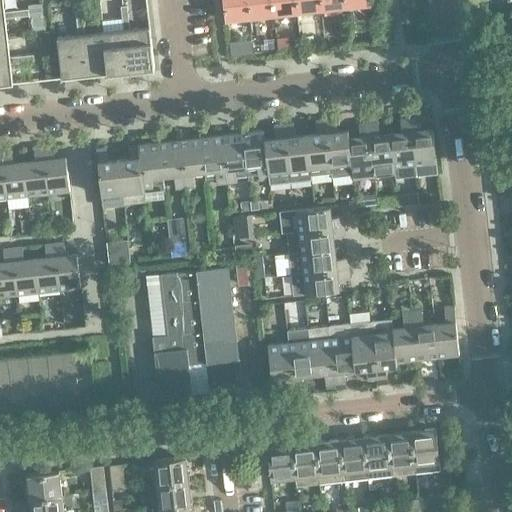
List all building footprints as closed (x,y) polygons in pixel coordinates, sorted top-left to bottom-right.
[(247,0),(223,0),(225,19),(250,16),(247,0)] [(272,0),(247,0),(250,16),(274,13),(272,0)] [(296,0),(272,0),(274,13),(297,11),(296,0)] [(320,0),(296,0),(297,11),(322,8),(320,0)] [(16,9),(4,11),(5,13),(0,13),(0,37),(7,37),(5,17),(17,16),(16,9)] [(149,26),(129,28),(128,16),(121,17),(123,29),(125,29),(130,69),(154,67),(150,28),(149,28),(149,26)] [(103,31),(84,33),(83,21),(76,22),(78,34),(80,34),(84,75),(107,72),(103,31)] [(125,29),(123,29),(103,31),(107,72),(130,69),(125,29)] [(78,34),(57,36),(61,77),(84,75),(80,34),(78,34)] [(7,37),(0,37),(0,61),(10,60),(9,56),(7,37)] [(273,38),(263,39),(264,47),(274,46),(273,38)] [(10,60),(0,61),(0,84),(10,83),(12,82),(10,63),(22,62),(21,55),(9,56),(10,60)] [(335,116),(325,118),(332,175),(332,178),(353,176),(349,136),(348,128),(338,129),(335,116)] [(420,116),(410,117),(416,177),(438,175),(432,127),(422,128),(420,116)] [(416,177),(410,117),(400,118),(401,130),(390,131),(395,180),(416,177)] [(317,131),(307,132),(312,177),(332,175),(325,118),(315,119),(317,131)] [(394,177),(390,131),(379,132),(378,121),(368,122),(374,178),(375,179),(394,177)] [(294,122),(284,123),(290,183),(313,181),(312,177),(307,132),(295,134),(294,122)] [(374,178),(368,122),(358,123),(359,134),(349,136),(353,176),(353,180),(374,178)] [(275,136),(265,137),(269,177),(270,185),(290,183),(284,123),(274,124),(275,136)] [(263,129),(242,132),(246,177),(258,175),(259,179),(269,177),(265,137),(263,129)] [(242,132),(222,134),(227,182),(237,181),(237,178),(246,177),(242,132)] [(222,134),(201,136),(204,171),(205,181),(216,180),(217,183),(227,182),(222,134)] [(201,136),(180,138),(185,187),(195,186),(194,172),(204,171),(201,136)] [(180,138),(159,141),(163,176),(174,174),(175,188),(185,187),(180,138)] [(159,141),(138,143),(143,192),(165,190),(163,176),(159,141)] [(129,156),(118,158),(124,203),(144,201),(143,192),(138,143),(128,144),(129,156)] [(54,145),(43,146),(48,193),(69,191),(65,155),(55,156),(54,145)] [(35,158),(24,160),(27,195),(48,193),(43,146),(34,147),(35,158)] [(107,147),(96,148),(102,206),(124,204),(124,203),(118,158),(109,159),(107,147)] [(12,150),(2,151),(6,198),(27,195),(24,160),(13,161),(12,150)] [(357,208),(379,206),(378,193),(356,194),(357,208)] [(416,195),(399,197),(399,204),(417,202),(416,195)] [(249,199),(239,200),(240,209),(250,208),(249,199)] [(258,199),(249,199),(250,208),(259,207),(258,199)] [(348,201),(348,209),(356,208),(355,200),(348,201)] [(287,210),(279,211),(282,232),(287,232),(344,225),(342,215),(332,216),(330,205),(287,209),(287,210)] [(248,235),(247,216),(237,217),(238,236),(248,235)] [(186,241),(184,222),(184,217),(168,219),(169,224),(170,242),(186,241)] [(30,232),(29,219),(21,220),(22,233),(30,232)] [(345,234),(344,225),(287,232),(289,252),(335,247),(334,235),(345,234)] [(65,240),(54,241),(58,289),(79,287),(76,251),(66,252),(65,240)] [(46,254),(34,256),(38,292),(58,289),(54,241),(44,242),(46,254)] [(174,243),(175,257),(190,255),(189,241),(174,243)] [(237,246),(238,257),(248,256),(247,242),(237,243),(237,246)] [(22,245),(12,246),(17,294),(38,292),(34,256),(24,257),(22,245)] [(5,259),(0,259),(0,295),(17,294),(12,246),(3,247),(5,259)] [(237,246),(214,248),(215,259),(238,258),(237,246)] [(336,257),(335,247),(289,252),(291,272),(348,266),(347,256),(336,257)] [(131,249),(131,260),(141,260),(140,248),(131,249)] [(112,252),(113,264),(128,263),(127,251),(112,252)] [(252,281),(249,256),(235,257),(238,282),(252,281)] [(228,265),(160,272),(167,336),(152,338),(159,397),(192,393),(192,392),(190,392),(187,363),(205,361),(206,361),(226,359),(238,358),(228,265)] [(349,276),(348,266),(291,272),(293,293),(340,289),(339,277),(349,276)] [(445,319),(435,320),(439,355),(460,353),(454,304),(444,306),(445,319)] [(422,308),(412,309),(417,358),(439,355),(435,320),(423,321),(422,308)] [(403,324),(392,325),(396,360),(417,358),(412,309),(402,310),(403,324)] [(391,317),(371,319),(377,378),(387,377),(386,362),(396,360),(392,325),(391,317)] [(371,319),(350,321),(354,365),(366,364),(367,379),(377,378),(371,319)] [(20,322),(21,330),(30,329),(29,321),(20,322)] [(350,321),(328,324),(335,383),(345,382),(344,366),(354,365),(350,321)] [(328,324),(308,326),(313,370),(324,369),(325,384),(335,383),(328,324)] [(308,326),(286,328),(288,340),(293,387),(304,386),(303,371),(313,370),(308,326)] [(268,342),(271,375),(282,373),(284,389),(293,387),(288,340),(268,342)] [(239,368),(238,358),(226,359),(227,370),(239,368)] [(435,428),(411,430),(415,472),(439,469),(435,428)] [(411,430),(387,433),(391,475),(415,472),(411,430)] [(387,433),(363,436),(367,477),(391,475),(387,433)] [(363,436),(339,438),(344,480),(367,477),(363,436)] [(339,438),(315,441),(320,483),(344,480),(339,438)] [(315,441),(291,444),(295,476),(296,485),(320,483),(315,441)] [(267,446),(271,479),(295,476),(291,444),(267,446)] [(186,456),(153,460),(156,484),(189,481),(186,456)] [(109,465),(112,489),(124,488),(122,463),(109,465)] [(103,465),(90,467),(93,491),(106,490),(103,465)] [(26,474),(28,498),(61,495),(58,470),(26,474)] [(189,481),(156,484),(159,508),(191,504),(189,481)] [(108,511),(106,490),(93,491),(95,511),(108,511)] [(63,511),(61,495),(28,498),(30,511),(63,511)] [(421,497),(422,506),(443,504),(442,495),(421,497)] [(122,499),(113,500),(114,511),(119,511),(123,511),(122,499)] [(418,499),(407,500),(408,509),(420,508),(418,499)] [(372,504),(372,511),(391,511),(397,511),(395,502),(372,504)]
